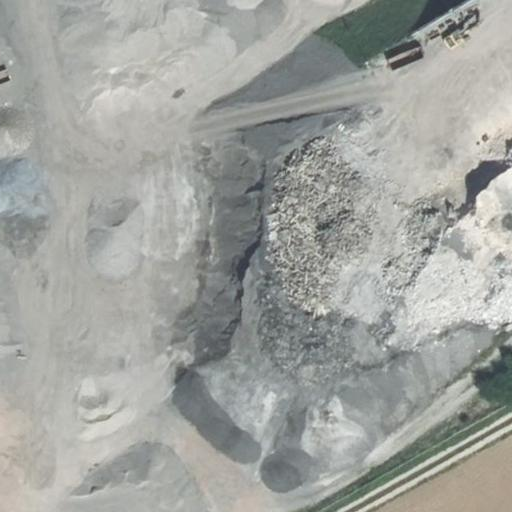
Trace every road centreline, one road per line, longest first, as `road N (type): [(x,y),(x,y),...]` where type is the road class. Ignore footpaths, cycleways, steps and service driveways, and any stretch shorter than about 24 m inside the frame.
road 1 (track): [(331,511),(511,411)]
road 2 (unknown): [(141,155),(118,123),(105,77),(107,0)]
